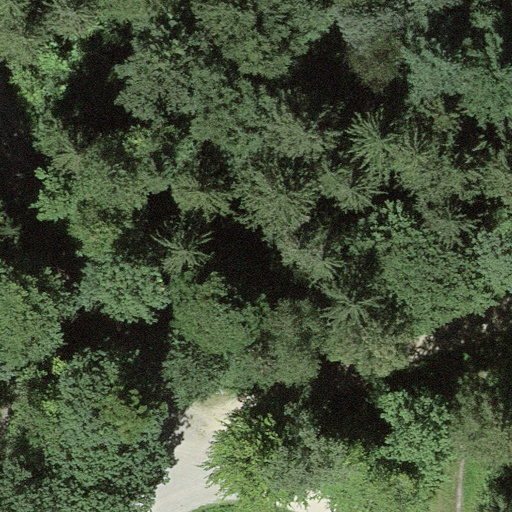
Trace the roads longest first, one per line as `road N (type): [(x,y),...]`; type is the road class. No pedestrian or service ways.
road 1 (track): [(0,149),(90,323),(207,431)]
road 2 (track): [(511,297),(207,431)]
road 3 (track): [(207,431),(0,432)]
road 4 (track): [(207,431),(317,511)]
